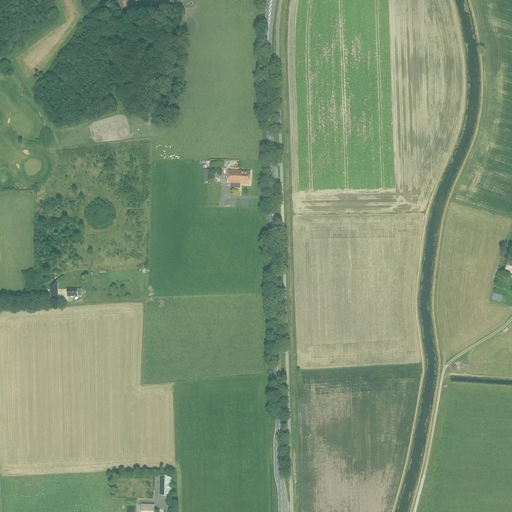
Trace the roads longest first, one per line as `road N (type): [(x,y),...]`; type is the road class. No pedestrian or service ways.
road 1 (primary): [(280,511),(271,0)]
road 2 (unclassified): [(281,198),(291,511)]
